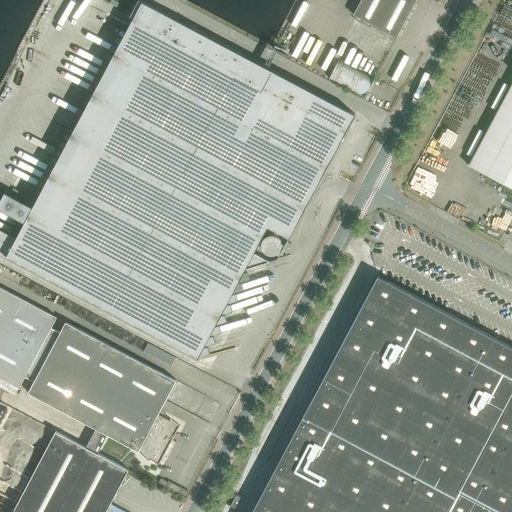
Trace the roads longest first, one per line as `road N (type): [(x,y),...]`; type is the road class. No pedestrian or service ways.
road 1 (unclassified): [(197,511),(371,188)]
road 2 (unknown): [(260,395),(0,255)]
road 3 (unknown): [(228,408),(0,284)]
road 4 (unknown): [(160,0),(367,111)]
road 5 (unclassified): [(371,188),(466,0)]
road 6 (unclassified): [(511,262),(371,188)]
road 7 (unknown): [(0,125),(60,16),(78,0)]
